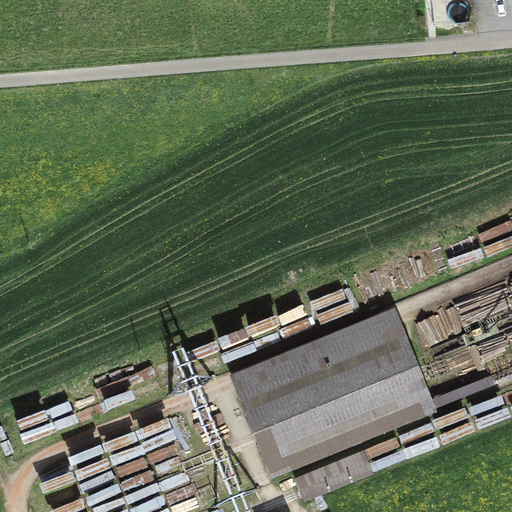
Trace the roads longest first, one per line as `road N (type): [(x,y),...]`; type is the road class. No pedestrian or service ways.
road 1 (track): [(511,266),(58,450),(25,474),(18,511)]
road 2 (residential): [(0,77),(511,39)]
